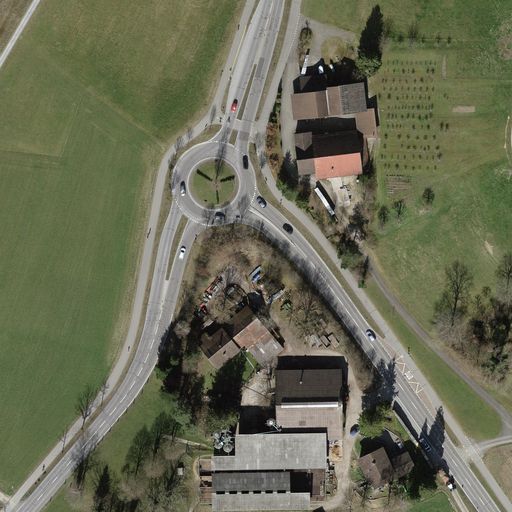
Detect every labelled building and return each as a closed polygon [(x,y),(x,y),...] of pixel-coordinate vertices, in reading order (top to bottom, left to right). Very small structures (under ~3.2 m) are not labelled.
[(363,85),(293,94),(296,117),(366,108),(363,85)] [(297,138),(301,172),(360,166),(357,132),(297,138)] [(257,369),(284,351),(251,306),(200,345),(215,365),(241,345),(257,369)] [(341,438),(340,373),(279,374),(279,438),(324,438),(341,438)] [(279,438),(237,439),(238,460),(213,460),(214,508),(309,507),(309,494),(290,495),(290,476),(290,467),(325,466),(324,438),(279,438)] [(359,460),(373,490),(417,469),(409,452),(389,461),(383,449),(359,460)]
